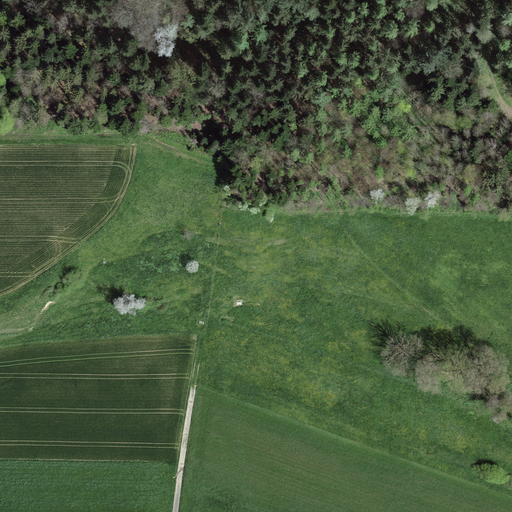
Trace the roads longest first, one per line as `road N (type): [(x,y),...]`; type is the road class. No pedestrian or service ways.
road 1 (track): [(192,385),(175,511)]
road 2 (track): [(511,114),(485,62),(492,0)]
